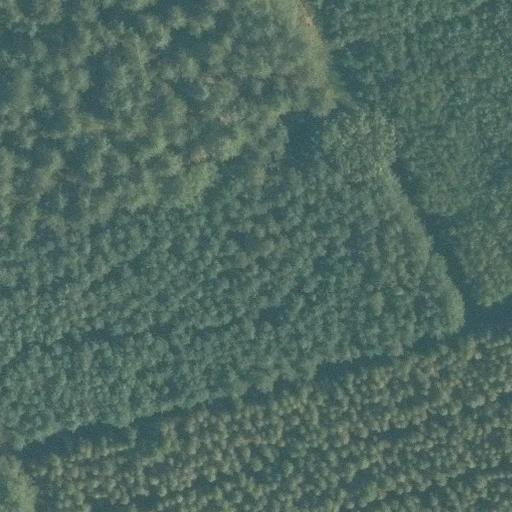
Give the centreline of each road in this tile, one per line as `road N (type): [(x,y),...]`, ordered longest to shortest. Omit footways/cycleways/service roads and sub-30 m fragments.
road 1 (track): [(511,304),(0,446)]
road 2 (track): [(468,316),(296,0)]
